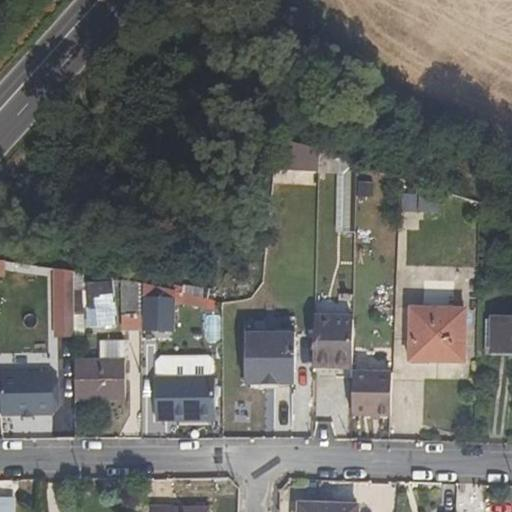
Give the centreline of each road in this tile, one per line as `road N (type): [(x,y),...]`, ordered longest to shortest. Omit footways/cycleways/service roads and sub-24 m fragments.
road 1 (residential): [(511,467),(254,463)]
road 2 (residential): [(254,463),(0,466)]
